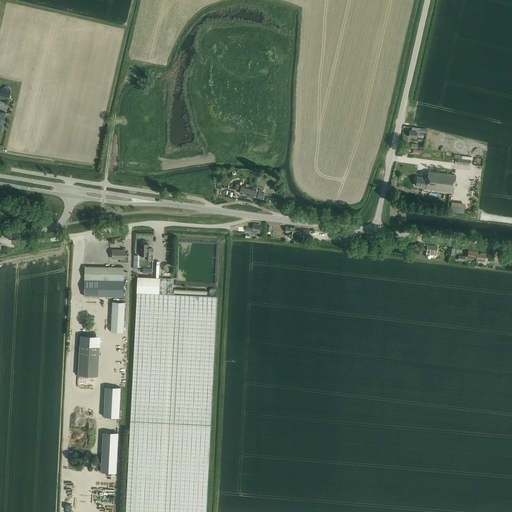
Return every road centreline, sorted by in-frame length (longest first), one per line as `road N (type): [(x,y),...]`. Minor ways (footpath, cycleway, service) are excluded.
road 1 (track): [(230,228),(216,511)]
road 2 (unclassified): [(0,238),(40,242),(134,224),(222,226),(259,216)]
road 3 (unclassified): [(374,231),(427,0)]
road 4 (track): [(105,185),(139,0)]
road 5 (track): [(270,0),(301,8),(294,135)]
road 6 (track): [(113,120),(129,122),(160,160),(246,152)]
road 7 (secondary): [(511,249),(374,231)]
road 8 (track): [(126,58),(167,65),(190,20),(228,0)]
